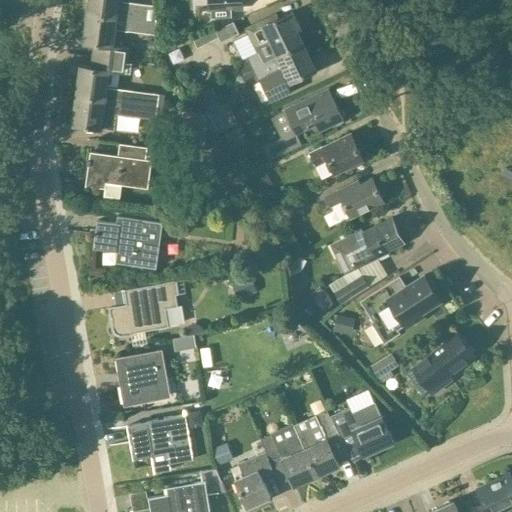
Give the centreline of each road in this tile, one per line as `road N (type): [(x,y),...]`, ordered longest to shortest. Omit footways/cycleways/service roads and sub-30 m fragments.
road 1 (residential): [(99,511),(37,152),(35,82),(47,0)]
road 2 (residential): [(329,0),(425,198),(459,251),(511,307)]
road 3 (residential): [(511,439),(488,442),(333,511)]
road 4 (track): [(384,0),(402,97),(399,147)]
